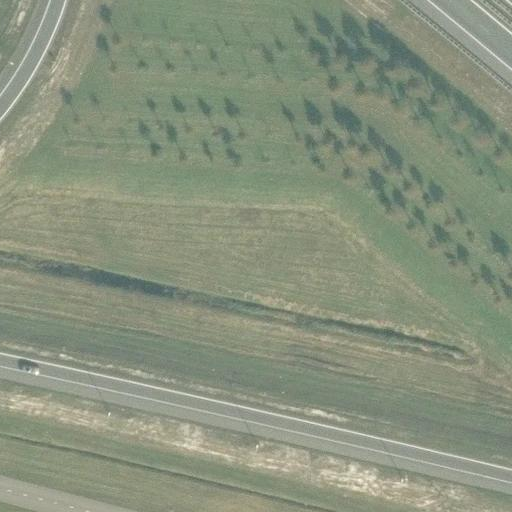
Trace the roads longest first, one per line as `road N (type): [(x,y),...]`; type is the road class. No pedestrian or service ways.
road 1 (motorway): [(0,362),(511,477)]
road 2 (motorway): [(58,0),(0,108)]
